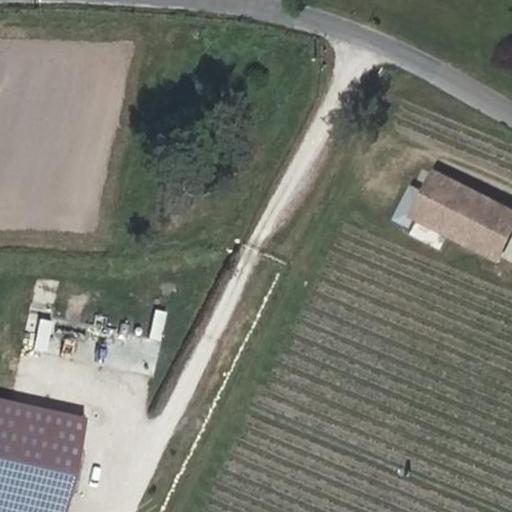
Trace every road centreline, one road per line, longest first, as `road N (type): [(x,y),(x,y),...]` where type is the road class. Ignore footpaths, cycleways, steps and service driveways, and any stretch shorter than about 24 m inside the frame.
road 1 (track): [(365,39),(123,511)]
road 2 (tertiary): [(248,3),(365,39),(511,116)]
